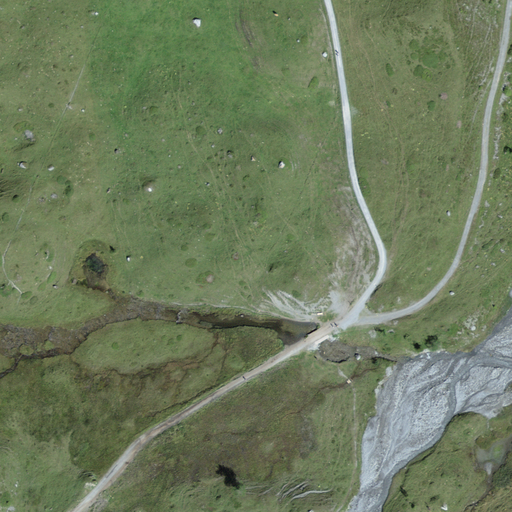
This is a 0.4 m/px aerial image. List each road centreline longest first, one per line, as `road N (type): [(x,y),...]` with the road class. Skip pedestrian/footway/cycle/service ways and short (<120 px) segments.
road 1 (track): [(335,323),(392,313),(443,279),(483,159),(511,3)]
road 2 (track): [(325,0),(350,174),(382,255),(335,323)]
road 3 (track): [(303,344),(145,436),(73,511)]
